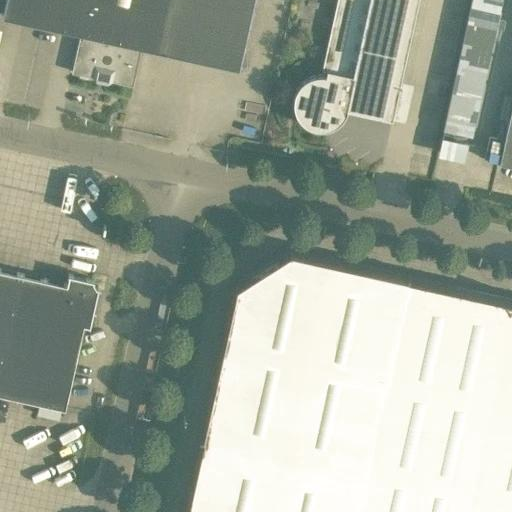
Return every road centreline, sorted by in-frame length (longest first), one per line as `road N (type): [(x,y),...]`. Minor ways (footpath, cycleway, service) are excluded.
road 1 (unclassified): [(186,175),(112,511)]
road 2 (unclassified): [(511,240),(186,175)]
road 3 (unknown): [(442,0),(393,216)]
road 4 (unknown): [(511,30),(473,232)]
road 5 (unclassified): [(186,175),(0,134)]
road 6 (unknown): [(276,0),(241,186)]
